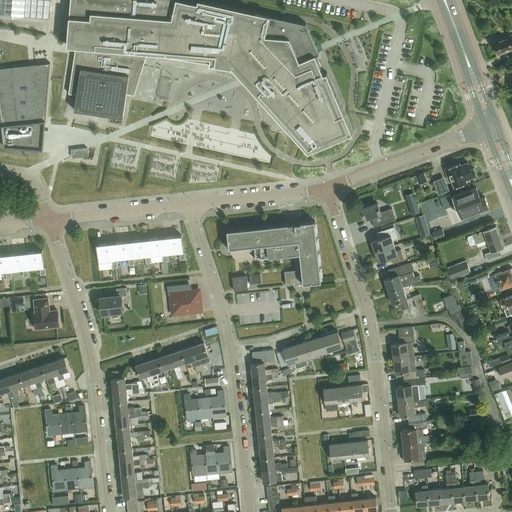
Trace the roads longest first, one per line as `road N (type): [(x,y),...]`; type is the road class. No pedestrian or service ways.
road 1 (residential): [(389,511),(372,341),(325,189)]
road 2 (residential): [(247,511),(230,344),(187,205)]
road 3 (residential): [(106,511),(91,366),(49,220)]
road 4 (residential): [(325,189),(491,126)]
road 5 (residential): [(187,205),(325,189)]
road 6 (residential): [(49,220),(187,205)]
road 7 (secondary): [(491,126),(445,0)]
